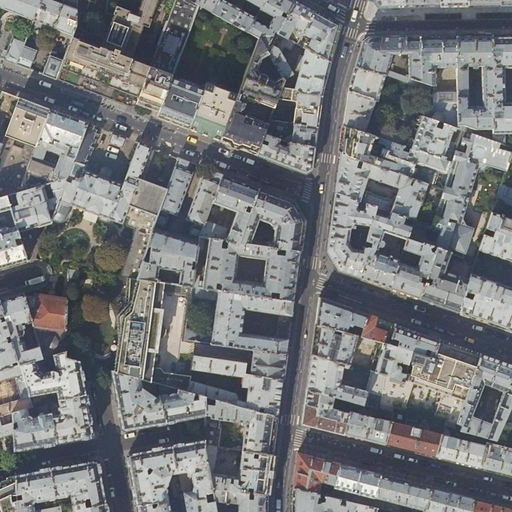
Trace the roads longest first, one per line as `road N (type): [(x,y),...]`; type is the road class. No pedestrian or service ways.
road 1 (residential): [(320,194),(0,73)]
road 2 (residential): [(287,435),(511,492)]
road 3 (residential): [(511,349),(309,279)]
road 4 (tertiary): [(354,19),(320,194)]
road 5 (tertiary): [(309,279),(287,435)]
road 6 (residential): [(511,22),(354,19)]
